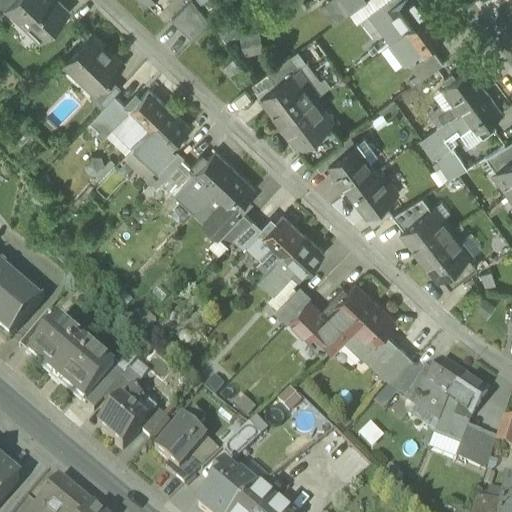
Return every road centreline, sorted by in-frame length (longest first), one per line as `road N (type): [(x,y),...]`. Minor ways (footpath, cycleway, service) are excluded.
road 1 (residential): [(511,370),(442,325),(103,0)]
road 2 (secondary): [(0,397),(136,511)]
